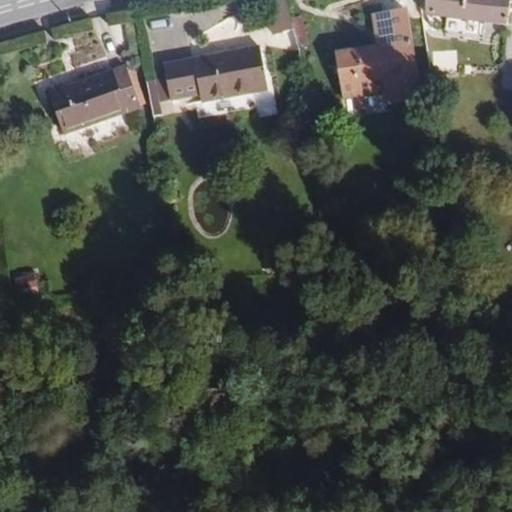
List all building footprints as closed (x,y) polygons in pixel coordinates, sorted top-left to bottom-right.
[(278,0),(265,2),(271,34),(294,30),(288,0),(278,0)] [(466,18),(467,0),(427,0),(427,13),(466,18)] [(508,24),(511,0),(467,0),(466,18),(508,24)] [(378,46),(338,53),(345,97),(387,91),(388,105),(421,100),(407,10),(374,15),(378,46)] [(259,46),(167,66),(174,101),(202,95),(204,101),(267,87),(259,46)] [(124,66),(51,93),(66,135),(140,109),(124,66)]
